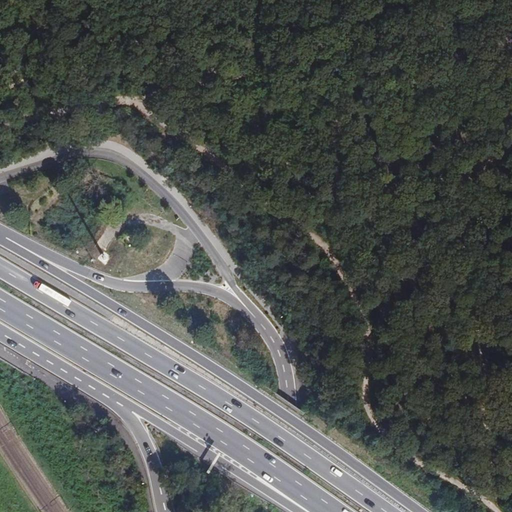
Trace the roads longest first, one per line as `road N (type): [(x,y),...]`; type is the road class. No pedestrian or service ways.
road 1 (track): [(485,511),(381,431),(368,402),(361,331),(330,253),(312,235),(259,211),(224,166),(126,98)]
road 2 (trunk): [(415,511),(242,387),(5,237)]
road 3 (track): [(506,511),(509,486),(474,351),(448,38)]
road 4 (trunk): [(385,511),(231,405),(0,270)]
road 5 (track): [(126,98),(234,78),(318,50),(410,37),(511,47)]
road 6 (trunk): [(0,300),(214,432),(325,511)]
road 7 (residential): [(263,326),(180,207),(126,162),(75,153),(0,177)]
road 8 (secondary): [(263,326),(215,293),(115,285),(5,237)]
road 9 (trunk): [(124,406),(299,511)]
road 10 (secondary): [(296,511),(284,378),(263,326)]
road 11 (secondary): [(0,332),(124,406)]
road 12 (track): [(126,98),(65,107),(0,130)]
